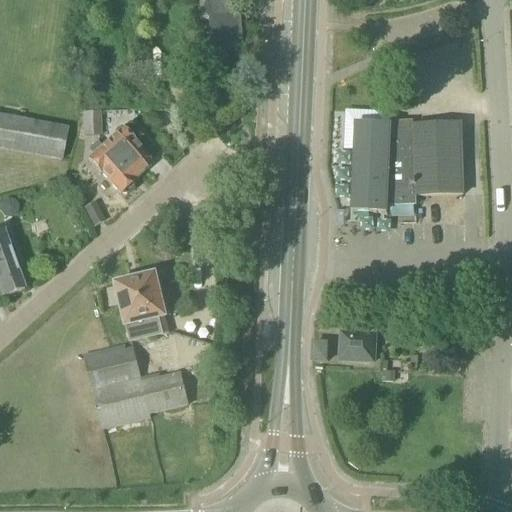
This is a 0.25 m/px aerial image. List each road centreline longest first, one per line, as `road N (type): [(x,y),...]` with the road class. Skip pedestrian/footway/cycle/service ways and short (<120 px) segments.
road 1 (primary): [(283,486),(309,0)]
road 2 (residential): [(220,143),(0,336)]
road 3 (residential): [(507,250),(489,13)]
road 4 (residential): [(502,478),(507,250)]
